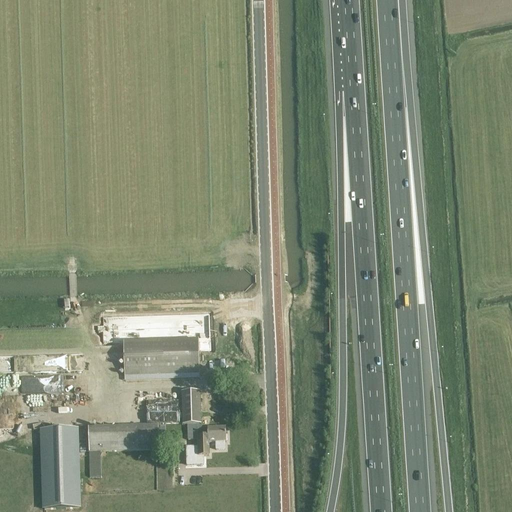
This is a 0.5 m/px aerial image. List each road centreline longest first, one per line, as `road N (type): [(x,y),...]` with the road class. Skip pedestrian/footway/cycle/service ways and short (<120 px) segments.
road 1 (tertiary): [(275,511),(257,0)]
road 2 (motorway): [(448,511),(429,297),(391,55)]
road 3 (motorway): [(420,511),(391,55)]
road 4 (motorway): [(354,88),(343,414),(330,511)]
road 5 (motorway): [(354,88),(383,511)]
